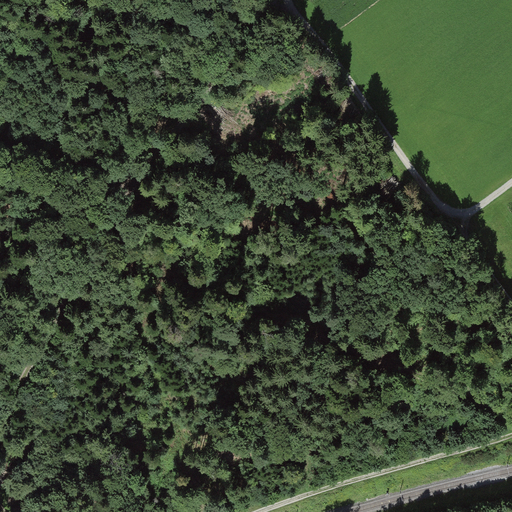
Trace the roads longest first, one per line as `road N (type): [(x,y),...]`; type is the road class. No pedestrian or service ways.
road 1 (track): [(288,0),(139,184),(67,299),(0,432)]
road 2 (track): [(470,190),(297,0)]
road 3 (track): [(279,511),(511,431)]
road 4 (track): [(139,184),(0,145)]
